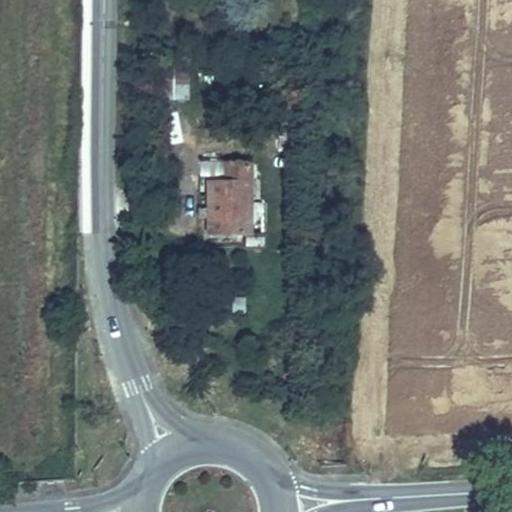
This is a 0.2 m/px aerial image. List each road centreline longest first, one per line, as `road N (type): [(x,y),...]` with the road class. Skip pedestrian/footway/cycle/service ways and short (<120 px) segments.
road 1 (residential): [(105,0),(104,257),(136,384)]
road 2 (tertiary): [(366,498),(511,492)]
